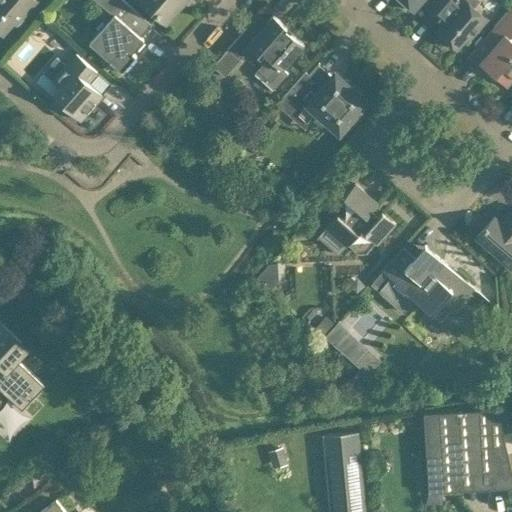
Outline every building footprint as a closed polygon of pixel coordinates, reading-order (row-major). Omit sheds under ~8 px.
[(0,0),(0,33),(2,35),(13,22),(16,24),(37,0),(36,0),(0,0)] [(150,24),(135,11),(122,0),(94,0),(112,15),(88,42),(108,60),(108,61),(121,72),(135,56),(131,52),(142,39),(139,37),(150,24)] [(183,0),(138,0),(149,9),(164,22),(183,0)] [(399,0),(412,11),(421,0),(399,0)] [(485,19),(473,8),(480,0),(479,0),(436,0),(427,10),(442,24),(435,31),(455,48),(466,36),(468,38),(485,19)] [(511,8),(510,7),(479,43),(465,58),(476,67),(479,64),(505,87),(511,79),(511,41),(508,38),(511,33),(511,8)] [(246,26),(226,49),(212,65),(224,76),(248,48),(264,62),(254,73),(272,90),(286,74),(281,70),(302,45),(284,28),(285,27),(272,15),(255,34),(246,26)] [(75,53),(65,65),(56,57),(42,72),(51,80),(59,87),(51,96),(78,120),(96,100),(101,94),(94,89),(87,82),(96,71),(75,53)] [(304,71),(275,104),(289,116),(298,106),(301,108),(314,115),(315,113),(317,116),(316,117),(323,123),(324,122),(337,133),(354,115),(366,101),(343,81),(340,84),(317,64),(318,63),(317,62),(307,74),(304,71)] [(354,183),(341,198),(337,203),(346,211),(340,217),(336,214),(315,238),(316,239),(317,237),(337,255),(347,244),(357,253),(365,252),(374,242),(376,244),(394,223),(381,211),(376,216),(370,210),(376,203),(354,183)] [(475,236),(490,250),(510,267),(511,264),(511,206),(499,222),(492,217),(475,236)] [(450,310),(471,286),(424,244),(413,257),(402,247),(370,283),(403,312),(413,299),(430,314),(441,302),(450,310)] [(314,328),(324,336),(335,324),(326,315),(314,328)] [(338,321),(324,336),(356,364),(369,349),(338,321)] [(0,402),(7,394),(21,407),(29,399),(43,383),(18,360),(28,349),(0,322),(0,402)] [(382,360),(369,349),(356,364),(369,375),(382,360)] [(511,487),(511,471),(507,453),(499,419),(496,409),(423,413),(428,492),(511,487)] [(511,452),(511,427),(509,417),(499,419),(507,453),(511,452)] [(323,434),(330,511),(364,511),(357,431),(323,434)] [(266,451),(271,468),(285,463),(280,446),(266,451)] [(86,459),(66,474),(77,490),(97,474),(86,459)] [(67,511),(57,498),(39,511),(67,511)]
